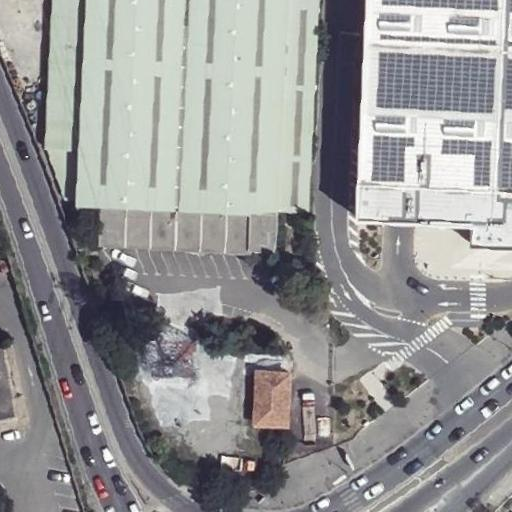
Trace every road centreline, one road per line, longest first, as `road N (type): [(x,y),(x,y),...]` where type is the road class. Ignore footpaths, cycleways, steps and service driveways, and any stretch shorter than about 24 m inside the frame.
road 1 (motorway): [(182,511),(150,486),(0,122)]
road 2 (motorway): [(0,198),(121,511)]
road 3 (primary): [(511,377),(328,511)]
road 4 (primary): [(406,511),(511,432)]
